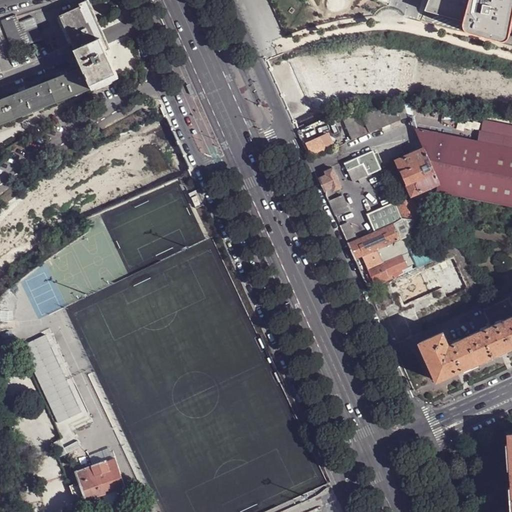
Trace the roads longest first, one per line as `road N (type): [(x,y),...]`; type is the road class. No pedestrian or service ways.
road 1 (residential): [(124,0),(340,482)]
road 2 (primary): [(379,449),(176,0)]
road 3 (unclassified): [(420,430),(230,0)]
